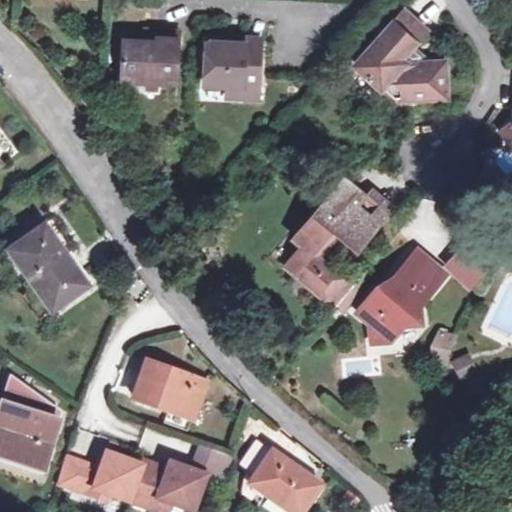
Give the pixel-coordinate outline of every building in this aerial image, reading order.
[(427,28),(405,8),(391,24),(383,32),(356,61),(383,86),(386,86),(397,95),(399,92),(406,96),(447,94),(446,59),(428,59),(410,60),(404,55),(412,45),(427,28)] [(376,25),(383,32),(391,24),(383,17),(376,25)] [(142,28),(141,35),(153,36),(154,29),(142,28)] [(120,79),(128,79),(155,81),(176,82),(179,31),(154,29),(153,36),(141,35),(122,34),(120,79)] [(226,97),(258,99),(261,42),(207,39),(206,51),(205,70),(204,84),(226,85),(226,97)] [(428,59),(412,45),(404,55),(410,60),(428,59)] [(206,51),(198,51),(197,69),(205,70),(206,51)] [(155,81),(128,79),(127,87),(155,88),(155,81)] [(511,120),(502,127),(508,135),(507,143),(511,144),(511,120)] [(321,293),(339,272),(321,256),(340,233),(359,248),(381,222),(359,204),(352,212),(344,206),(351,197),(358,189),(344,177),(296,235),(305,242),(286,264),(321,293)] [(373,187),(359,204),(381,222),(394,205),(373,187)] [(359,204),(351,197),(344,206),(352,212),(359,204)] [(6,251),(26,279),(34,273),(57,306),(86,287),(44,225),(6,251)] [(357,310),(370,321),(371,339),(390,338),(405,321),(422,320),(420,303),(447,271),(418,248),(385,287),(380,282),(357,310)] [(321,293),(328,299),(347,277),(339,272),(321,293)] [(46,309),(48,312),(57,306),(34,273),(26,279),(30,285),(19,292),(36,315),(46,309)] [(354,283),(347,277),(328,299),(335,305),(343,311),(351,302),(343,296),(354,283)] [(361,289),(354,283),(343,296),(351,302),(361,289)] [(449,362),(450,328),(431,328),(430,362),(449,362)] [(193,416),(206,379),(144,357),(131,394),(168,407),(190,414),(193,416)] [(9,376),(0,404),(0,449),(1,450),(0,455),(42,469),(58,421),(49,419),(52,409),(9,376)] [(190,414),(168,407),(163,420),(185,428),(190,414)] [(49,419),(58,421),(60,412),(52,409),(49,419)] [(256,445),(246,463),(258,471),(269,455),(256,445)] [(98,468),(61,457),(55,479),(52,487),(92,498),(94,491),(106,495),(158,511),(161,499),(170,502),(192,510),(205,473),(169,460),(166,468),(143,460),(141,464),(104,451),(98,468)] [(288,511),(300,511),(320,485),(272,451),(269,455),(258,471),(249,484),(288,511)] [(94,491),(92,498),(104,502),(106,495),(94,491)] [(161,499),(158,511),(162,511),(166,511),(170,502),(161,499)]
